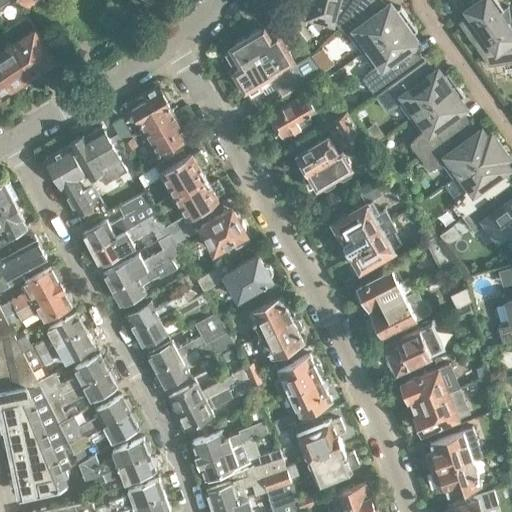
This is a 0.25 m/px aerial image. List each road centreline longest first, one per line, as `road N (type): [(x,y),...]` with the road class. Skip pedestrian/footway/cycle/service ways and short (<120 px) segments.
road 1 (residential): [(408,511),(340,336),(175,43)]
road 2 (residential): [(191,511),(161,429),(12,138)]
road 3 (residential): [(12,138),(175,43)]
road 4 (residential): [(511,130),(424,0)]
